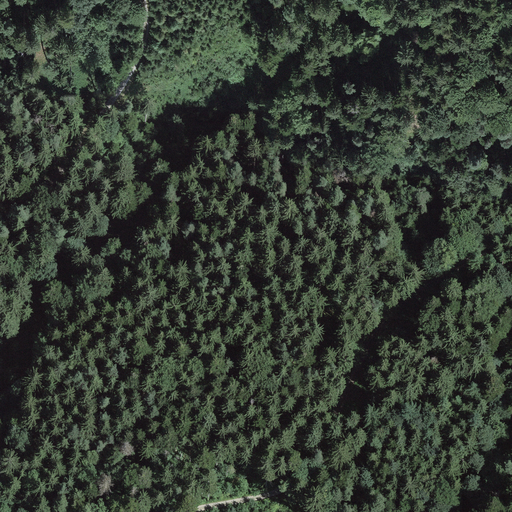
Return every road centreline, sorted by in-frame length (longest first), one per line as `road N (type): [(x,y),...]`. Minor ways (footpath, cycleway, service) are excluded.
road 1 (track): [(511,233),(395,312),(327,441),(294,481),(195,511)]
road 2 (track): [(145,0),(149,28),(134,68),(43,195),(0,221)]
